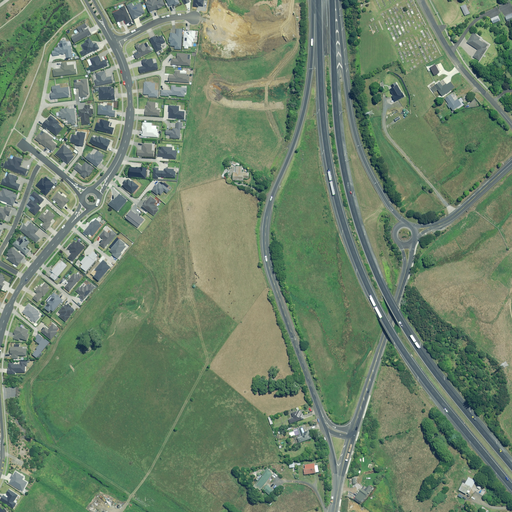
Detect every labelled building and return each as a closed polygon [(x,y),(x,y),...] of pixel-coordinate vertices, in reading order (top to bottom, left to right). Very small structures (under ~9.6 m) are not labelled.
[(148,0),(149,1),(146,2),(150,12),(165,6),(162,0),(161,0),(157,1),(156,0),(148,0)] [(146,14),(141,2),(134,5),(133,3),(127,5),(133,20),(138,18),(138,17),(146,14)] [(470,13),(466,4),(461,7),(465,16),(470,13)] [(129,13),(125,5),(119,8),(120,9),(112,13),(117,24),(124,21),(126,25),(133,22),(128,13),(129,13)] [(88,26),(86,23),(78,28),(81,33),(72,38),(75,43),(91,33),(89,28),(86,30),(85,28),(88,26)] [(183,29),(177,29),(176,34),(171,33),(170,37),(169,42),(171,43),(171,46),(175,46),(175,49),(181,49),(183,29)] [(195,39),(196,32),(189,31),(189,32),(185,31),(183,46),(185,46),(185,48),(188,49),(189,47),(192,47),(192,42),(193,42),(194,39),(195,39)] [(481,38),(473,33),(467,42),(478,50),(473,57),(479,61),(488,48),(487,48),(488,45),(484,42),(483,43),(479,40),(481,38)] [(165,42),(162,36),(157,39),(156,36),(150,39),(156,52),(163,48),(161,44),(165,42)] [(94,45),(91,38),(86,41),(87,42),(82,45),(84,50),(80,52),(82,56),(94,50),(94,51),(100,48),(97,43),(94,45)] [(59,41),(60,47),(55,48),(56,51),(52,51),(53,55),(62,54),(66,53),(67,59),(73,58),(72,51),(71,45),(68,46),(67,40),(59,41)] [(146,48),(144,43),(140,45),(139,44),(135,46),(138,51),(134,54),(137,59),(152,51),(150,46),(146,48)] [(188,54),(177,54),(177,59),(171,58),(171,65),(191,66),(191,60),(188,59),(188,54)] [(101,62),(98,56),(90,60),(92,65),(89,66),(92,72),(108,65),(106,60),(101,62)] [(154,64),(153,58),(143,61),(144,66),(139,67),(140,73),(158,69),(157,63),(154,64)] [(64,62),(59,62),(59,70),(52,70),(53,77),(74,76),(74,74),(77,74),(77,69),(73,69),(73,66),(66,66),(64,62)] [(107,78),(106,71),(96,74),(98,79),(95,80),(97,86),(113,82),(112,76),(107,78)] [(180,71),(175,71),(175,75),(169,75),(169,81),(190,83),(190,77),(187,76),(187,74),(180,73),(180,71)] [(89,94),(87,79),(82,80),(82,82),(74,83),(75,89),(79,88),(80,93),(79,93),(79,98),(87,97),(87,94),(89,94)] [(152,82),(144,82),(144,94),(149,95),(149,97),(158,97),(158,90),(155,90),(156,83),(152,83),(152,82)] [(455,87),(451,82),(447,84),(447,83),(443,86),(440,82),(431,88),(434,93),(438,90),(443,96),(455,87)] [(61,88),(61,85),(52,86),(53,93),(51,93),(52,99),(69,97),(68,87),(61,88)] [(176,86),(171,85),(171,91),(162,90),(161,96),(169,96),(169,95),(177,96),(185,97),(185,91),(187,91),(187,86),(181,86),(181,88),(176,87),(176,86)] [(391,95),(392,95),(393,96),(392,96),(395,101),(404,96),(398,85),(389,90),(390,91),(389,91),(390,92),(389,93),(391,95)] [(115,99),(115,87),(99,87),(100,100),(115,99)] [(455,101),(451,95),(445,99),(449,104),(448,105),(450,108),(451,107),(454,111),(462,104),(458,99),(455,101)] [(158,103),(148,102),(147,105),(146,105),(145,110),(144,110),(144,115),(160,116),(160,110),(158,110),(158,103)] [(90,109),(90,105),(85,106),(85,109),(79,110),(80,116),(81,116),(82,125),(90,124),(89,117),(92,116),(91,109),(90,109)] [(113,106),(99,105),(98,114),(109,115),(109,116),(115,117),(116,111),(113,111),(113,106)] [(180,106),(169,106),(168,118),(184,119),(185,112),(180,111),(180,106)] [(75,109),(68,109),(68,108),(61,109),(61,112),(59,112),(59,117),(62,117),(62,119),(66,118),(66,121),(68,120),(68,123),(71,123),(72,125),(76,124),(75,109)] [(59,122),(51,115),(43,124),(57,135),(63,128),(58,123),(59,122)] [(111,121),(101,119),(100,122),(98,122),(98,124),(96,124),(94,130),(110,134),(111,133),(112,134),(114,128),(109,127),(111,121)] [(152,123),(143,123),(142,136),(158,137),(159,129),(152,129),(152,123)] [(183,123),(177,123),(176,128),(173,128),(173,131),(166,130),(166,135),(167,135),(170,135),(170,138),(180,139),(181,129),(182,129),(183,123)] [(53,139),(45,132),(42,136),(39,134),(35,139),(46,148),(47,147),(53,151),(58,145),(52,140),(53,139)] [(86,133),(79,132),(76,134),(76,135),(73,135),(73,136),(71,136),(70,142),(75,143),(75,144),(80,145),(83,146),(84,139),(85,139),(86,133)] [(96,136),(95,138),(92,136),(90,142),(93,143),(92,144),(107,150),(110,143),(109,143),(111,140),(106,138),(99,136),(99,137),(96,136)] [(69,148),(65,144),(56,154),(62,159),(61,160),(66,165),(74,156),(72,155),(74,153),(68,148),(69,148)] [(153,144),(143,144),(143,150),(138,150),(137,156),(154,157),(155,151),(152,150),(153,144)] [(173,147),(162,147),(162,150),(158,150),(158,158),(177,159),(177,151),(173,151),(173,147)] [(103,155),(95,150),(92,156),(89,153),(88,155),(86,154),(84,158),(96,166),(103,155)] [(23,160),(14,156),(13,160),(9,158),(8,162),(6,161),(4,168),(25,176),(28,170),(20,167),(23,160)] [(90,166),(86,162),(82,167),(78,163),(74,168),(82,175),(81,175),(85,178),(87,176),(88,176),(92,172),(91,171),(94,168),(90,165),(90,166)] [(242,167),(236,166),(236,172),(234,172),(233,180),(244,181),(244,178),(249,179),(249,173),(242,173),(242,167)] [(147,168),(140,167),(140,168),(131,167),(130,176),(146,178),(147,168)] [(162,177),(176,178),(176,173),(174,173),(174,169),(165,169),(165,171),(163,171),(159,171),(159,168),(154,168),(153,178),(158,178),(159,177),(162,177)] [(7,173),(5,179),(3,178),(1,184),(18,190),(20,184),(15,182),(17,176),(7,173)] [(51,180),(47,177),(44,179),(43,178),(36,185),(42,190),(40,192),(45,196),(55,185),(51,181),(51,180)] [(132,181),(129,179),(126,183),(125,181),(121,186),(127,191),(128,190),(133,194),(139,186),(133,181),(132,181)] [(163,185),(160,182),(157,186),(156,186),(152,190),(158,195),(159,193),(161,195),(165,191),(167,193),(170,190),(164,185),(163,185)] [(13,192),(3,189),(2,192),(0,191),(0,199),(7,202),(7,203),(13,206),(15,201),(17,195),(12,193),(13,192)] [(44,199),(34,191),(31,195),(35,199),(34,201),(32,199),(28,204),(31,207),(29,210),(35,215),(41,208),(37,204),(38,202),(40,204),(44,199)] [(55,203),(57,205),(62,209),(63,208),(69,201),(64,196),(64,197),(58,192),(52,199),(54,200),(53,202),(55,203)] [(127,200),(119,193),(114,200),(113,199),(109,204),(117,211),(127,200)] [(157,201),(151,196),(143,206),(154,215),(160,209),(154,204),(157,201)] [(4,209),(0,207),(0,218),(5,220),(7,214),(9,215),(12,209),(5,206),(4,209)] [(56,216),(49,211),(46,215),(44,213),(39,218),(45,223),(42,226),(46,230),(50,226),(50,225),(53,221),(52,220),(56,216)] [(143,220),(132,211),(125,219),(136,228),(143,220)] [(97,223),(94,220),(91,221),(81,232),(86,236),(88,234),(91,236),(98,227),(96,225),(97,223)] [(39,229),(31,223),(27,227),(25,225),(21,230),(36,243),(40,238),(35,234),(39,229)] [(109,234),(105,230),(100,236),(104,239),(100,244),(104,248),(116,235),(112,231),(109,234)] [(30,242),(24,237),(20,243),(17,240),(13,244),(26,255),(30,250),(26,247),(30,242)] [(125,244),(120,239),(110,251),(114,254),(113,254),(114,255),(118,259),(122,254),(121,253),(127,247),(124,245),(125,244)] [(85,247),(79,241),(77,243),(74,241),(70,246),(69,246),(68,248),(71,250),(69,253),(71,254),(68,257),(73,261),(85,247)] [(24,257),(12,247),(7,254),(10,257),(8,259),(17,266),(21,262),(20,261),(24,257)] [(98,256),(93,252),(88,258),(86,256),(81,263),(83,265),(81,267),(86,272),(95,261),(94,260),(98,256)] [(67,266),(61,261),(52,272),(53,273),(50,277),(55,281),(67,266)] [(79,273),(78,275),(77,274),(76,275),(74,273),(67,282),(68,283),(64,288),(67,290),(69,292),(82,276),(79,273)] [(88,287),(83,282),(76,291),(81,295),(79,297),(84,300),(95,287),(91,283),(88,287)] [(43,296),(44,297),(50,290),(48,287),(49,286),(45,283),(42,287),(40,285),(35,291),(38,294),(33,298),(37,302),(43,296)] [(58,295),(57,295),(54,293),(51,296),(52,297),(48,303),(45,308),(50,312),(51,310),(53,312),(63,300),(59,297),(60,296),(58,295)] [(71,306),(67,303),(66,305),(63,306),(62,308),(60,308),(57,312),(59,313),(57,316),(64,322),(69,315),(70,316),(74,311),(70,308),(71,306)] [(34,307),(34,308),(29,304),(22,313),(27,317),(31,320),(33,322),(34,321),(36,322),(40,317),(39,316),(41,313),(39,312),(39,311),(34,307)] [(59,329),(53,324),(49,329),(45,327),(41,332),(51,340),(58,332),(57,331),(59,329)] [(25,329),(24,328),(21,327),(20,328),(17,327),(13,339),(19,341),(20,338),(27,341),(29,334),(27,334),(28,331),(25,329)] [(40,335),(38,334),(36,337),(37,339),(35,341),(40,344),(37,348),(38,349),(33,355),(37,358),(50,342),(46,339),(46,340),(40,335)] [(23,347),(11,347),(11,354),(12,354),(12,359),(19,358),(19,356),(27,356),(27,349),(23,349),(23,347)] [(26,373),(26,372),(26,366),(27,366),(27,362),(20,362),(20,365),(14,365),(14,363),(9,363),(9,368),(7,368),(7,374),(16,374),(16,373),(24,373),(26,373)] [(302,414),(301,410),(292,413),(294,418),(289,420),(290,424),(305,418),(304,413),(302,414)] [(304,429),(303,426),(297,428),(300,436),(297,437),(299,443),(312,439),(309,430),(306,431),(305,429),(304,429)] [(316,466),(316,463),(305,465),(306,468),(304,469),(305,475),(317,473),(317,472),(319,472),(318,465),(316,466)] [(273,473),(267,469),(254,487),(257,489),(258,489),(261,491),(267,482),(269,483),(271,480),(269,478),(273,473)] [(23,478),(14,473),(12,477),(11,476),(9,479),(10,480),(7,485),(21,493),(27,484),(22,480),(23,478)] [(478,485),(479,484),(469,477),(467,481),(463,479),(461,482),(463,483),(459,490),(470,497),(474,491),(482,496),(486,491),(481,488),(482,487),(478,485)] [(274,490),(268,485),(264,490),(269,495),(274,490)] [(368,489),(364,486),(360,491),(359,490),(357,493),(358,494),(355,498),(362,502),(370,492),(373,488),(370,486),(368,489)] [(1,497),(0,498),(0,501),(12,509),(15,505),(13,503),(17,496),(7,490),(2,497),(1,497)]
